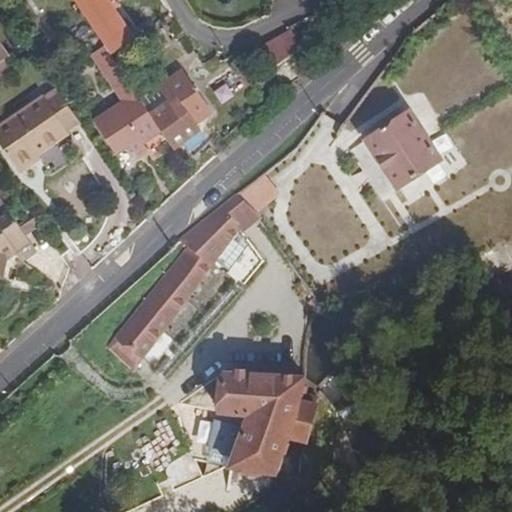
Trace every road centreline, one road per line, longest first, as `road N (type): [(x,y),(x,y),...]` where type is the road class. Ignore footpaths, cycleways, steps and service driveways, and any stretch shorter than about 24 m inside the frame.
road 1 (tertiary): [(0,382),(413,0)]
road 2 (residential): [(319,0),(219,41),(188,36),(167,0)]
